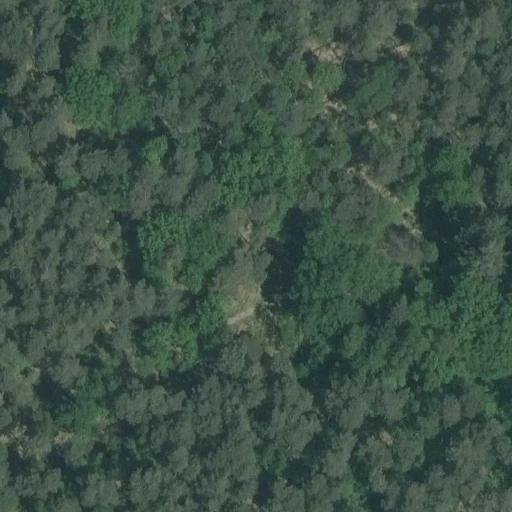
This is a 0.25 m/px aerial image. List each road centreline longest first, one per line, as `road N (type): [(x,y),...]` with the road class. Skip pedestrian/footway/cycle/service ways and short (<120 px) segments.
road 1 (track): [(0,176),(249,255),(312,283)]
road 2 (track): [(342,289),(511,191)]
road 3 (track): [(342,289),(511,343)]
